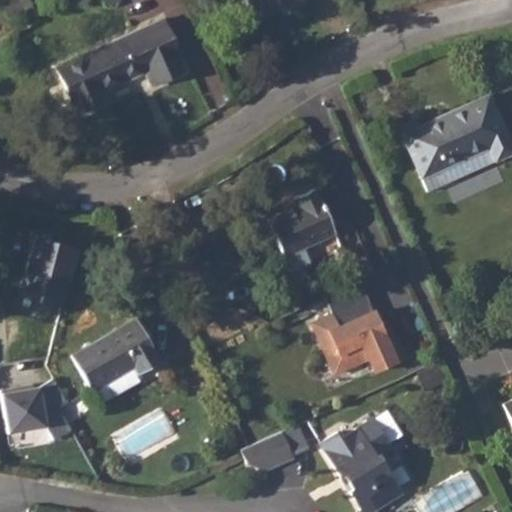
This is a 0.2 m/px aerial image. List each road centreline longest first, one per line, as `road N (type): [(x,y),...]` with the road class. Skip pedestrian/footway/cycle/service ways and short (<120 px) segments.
road 1 (residential): [(0,164),(52,186),(119,191),(189,169),(335,67),(427,29),(511,13)]
road 2 (residential): [(0,489),(256,511)]
